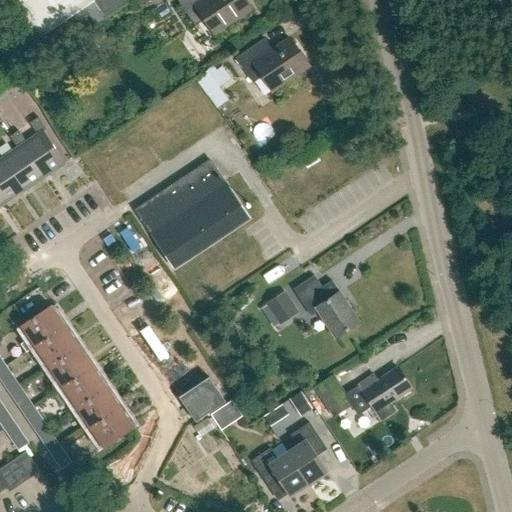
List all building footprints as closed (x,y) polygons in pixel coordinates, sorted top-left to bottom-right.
[(4,0),(44,58),(125,4),(122,0),(4,0)] [(250,8),(243,0),(177,0),(193,24),(203,17),(214,33),(250,8)] [(272,50),(264,38),(235,57),(252,82),(261,75),(272,90),(308,66),(289,38),(272,50)] [(209,72),(198,81),(210,97),(222,89),(215,80),(227,72),(224,67),(218,71),(215,67),(209,71),(209,72)] [(21,144),(44,177),(65,164),(43,131),(46,129),(38,117),(29,123),(37,134),(25,142),(21,144)] [(21,144),(25,142),(18,131),(9,136),(17,147),(2,158),(24,191),(44,177),(21,144)] [(24,191),(2,158),(0,158),(0,197),(4,204),(24,191)] [(174,268),(249,218),(210,160),(135,210),(174,268)] [(322,288),(314,276),(294,290),(309,313),(316,308),(336,338),(359,322),(332,281),(322,288)] [(298,313),(285,293),(268,304),(281,324),(298,313)] [(35,346),(64,326),(50,305),(20,325),(29,339),(20,344),(26,352),(35,346)] [(48,367),(78,346),(64,326),(35,346),(48,367)] [(62,387),(92,367),(78,346),(48,367),(62,387)] [(0,379),(6,389),(16,382),(6,366),(0,369),(0,379)] [(76,407),(106,387),(92,367),(62,387),(76,407)] [(412,388),(398,367),(378,380),(373,374),(357,385),(358,386),(346,395),(333,376),(314,388),(333,417),(351,404),(358,414),(371,405),(381,421),(396,411),(390,402),(412,388)] [(197,421),(210,412),(224,402),(208,378),(185,393),(180,397),(197,421)] [(20,409),(30,402),(19,386),(9,393),(20,409)] [(89,427),(119,407),(106,387),(76,407),(89,427)] [(33,429),(44,422),(33,406),(23,413),(33,429)] [(0,423),(4,430),(15,423),(4,407),(0,409),(0,423)] [(119,407),(89,427),(104,448),(127,433),(133,428),(119,407)] [(287,452),(308,484),(327,472),(312,449),(322,443),(309,423),(290,435),(297,445),(287,452)] [(36,433),(47,449),(57,442),(46,426),(36,433)] [(26,445),(29,443),(18,427),(7,435),(18,451),(26,445)] [(61,469),(71,463),(60,447),(50,453),(61,469)] [(308,484),(287,452),(277,459),(270,448),(251,460),(264,481),(274,474),(289,497),(308,484)] [(15,459),(29,479),(39,472),(29,457),(25,452),(15,459)] [(19,486),(29,479),(15,459),(5,465),(19,486)] [(9,492),(19,486),(5,465),(0,468),(0,479),(6,488),(9,492)]
